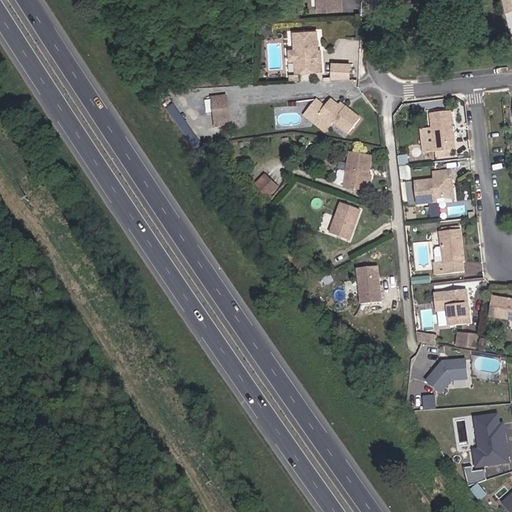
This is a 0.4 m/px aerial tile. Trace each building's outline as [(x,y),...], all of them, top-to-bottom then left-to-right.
[(313,0),(314,19),(334,18),(334,10),(330,11),(329,0),(313,0)] [(511,0),(494,0),(497,14),(511,7),(511,0)] [(294,31),(295,71),(320,70),(320,50),(317,49),(316,31),(294,31)] [(333,61),(333,78),(353,78),(353,61),(333,61)] [(506,97),(498,98),(501,123),(511,121),(511,99),(507,100),(506,97)] [(221,99),(206,100),(210,131),(224,129),(221,99)] [(360,116),(344,105),(342,107),(338,105),(330,99),(313,122),(324,129),(329,123),(331,125),(335,120),(350,131),(360,116)] [(171,106),(193,148),(200,144),(178,102),(171,106)] [(437,112),(418,114),(422,152),(442,149),(437,112)] [(354,155),(333,153),(331,171),(323,170),(322,183),(329,184),(329,188),(351,190),(352,179),(354,180),(355,174),(352,174),(354,155)] [(425,199),(433,198),(438,189),(436,180),(440,179),(438,171),(421,173),(422,181),(403,183),(407,206),(420,204),(420,200),(425,199)] [(273,193),(259,185),(251,200),(265,207),(273,193)] [(346,208),(327,201),(315,231),(335,239),(339,228),(337,225),(338,222),(341,223),(346,208)] [(438,230),(428,231),(430,246),(425,246),(423,250),(425,263),(423,263),(425,274),(453,271),(452,261),(453,260),(449,228),(448,229),(438,230)] [(368,265),(347,269),(354,304),(374,300),(368,265)] [(400,278),(401,286),(420,283),(419,276),(400,278)] [(458,290),(426,294),(429,312),(439,311),(441,326),(462,323),(458,290)] [(511,298),(483,296),(481,314),(511,317),(511,298)] [(451,339),(450,348),(469,350),(470,336),(455,335),(454,339),(451,339)] [(431,386),(472,384),(470,359),(430,361),(431,386)] [(477,466),(511,462),(511,421),(504,422),(503,412),(477,415),(480,447),(475,447),(477,466)] [(468,469),(470,482),(489,479),(487,465),(468,469)]
